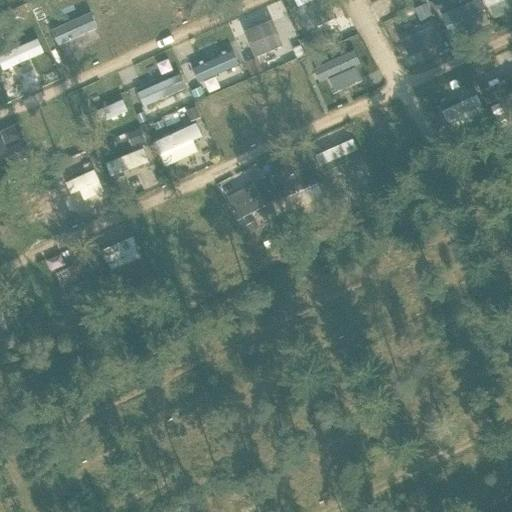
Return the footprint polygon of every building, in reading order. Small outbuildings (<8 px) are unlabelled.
[(165,0),(127,0),(137,23),(169,9),(165,0)] [(312,0),(296,8),(308,34),(339,19),(330,0),(312,0)] [(477,0),(442,16),(447,27),(458,23),(462,33),(487,22),(477,0)] [(511,0),(485,0),(491,17),(511,10),(511,0)] [(407,56),(442,44),(433,20),(398,33),(407,56)] [(271,22),(245,33),(255,58),(281,47),(271,22)] [(511,56),(509,51),(496,57),(500,64),(484,72),(491,85),(511,74),(511,56)] [(448,131),(488,115),(470,70),(430,85),(448,131)] [(122,90),(130,110),(154,101),(146,80),(122,90)] [(295,80),(265,93),(271,106),(288,99),(295,114),(308,109),(295,80)] [(153,143),(160,157),(203,136),(196,121),(153,143)] [(370,142),(373,153),(406,143),(403,133),(370,142)] [(0,141),(0,168),(26,157),(21,145),(5,152),(0,141)] [(331,163),(320,168),(325,179),(361,163),(351,141),(326,152),(331,163)] [(120,182),(153,173),(146,148),(113,158),(120,182)] [(308,161),(271,178),(282,202),(319,185),(308,161)] [(74,208),(107,194),(97,170),(64,184),(74,208)] [(266,178),(228,194),(242,230),(281,214),(266,178)] [(31,228),(61,214),(51,192),(21,205),(31,228)] [(15,205),(0,212),(0,252),(9,248),(0,229),(22,219),(15,205)] [(100,248),(133,236),(128,223),(95,235),(100,248)] [(87,259),(55,272),(68,303),(99,290),(87,259)] [(16,334),(7,338),(11,347),(20,343),(16,334)] [(257,489),(225,502),(228,511),(254,511),(265,508),(257,489)]
